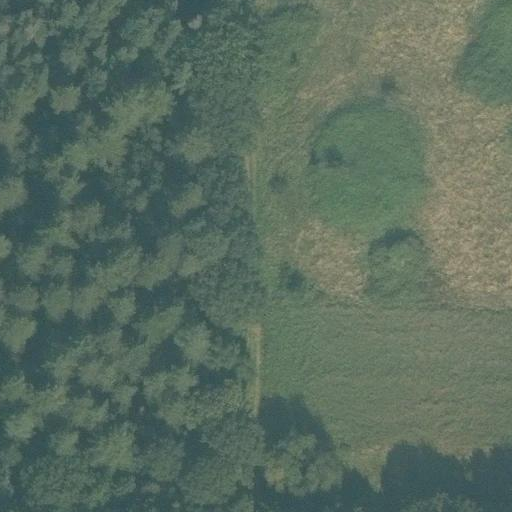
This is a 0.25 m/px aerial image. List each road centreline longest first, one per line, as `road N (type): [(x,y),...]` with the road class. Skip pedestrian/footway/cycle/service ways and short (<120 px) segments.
road 1 (track): [(243,502),(231,0)]
road 2 (track): [(0,476),(212,478),(243,502)]
